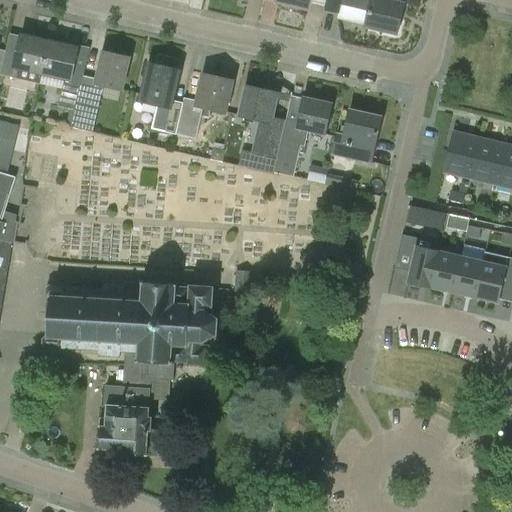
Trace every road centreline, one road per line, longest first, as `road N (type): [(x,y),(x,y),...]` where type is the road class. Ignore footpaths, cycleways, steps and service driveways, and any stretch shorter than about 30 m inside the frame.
road 1 (residential): [(423,68),(397,72),(79,0)]
road 2 (residential): [(368,317),(423,68)]
road 3 (residential): [(368,317),(443,318),(511,351),(499,407)]
road 4 (unclassified): [(143,511),(0,461)]
